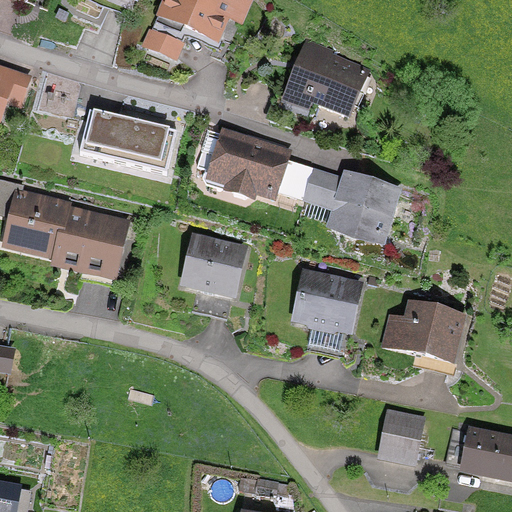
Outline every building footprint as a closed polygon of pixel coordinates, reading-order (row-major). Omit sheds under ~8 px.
[(214,42),(232,0),(167,0),(160,17),(158,16),(144,49),(173,62),(186,30),(214,42)] [(310,106),(346,120),(364,75),(326,60),(328,56),(305,47),(287,92),(308,100),(310,106)] [(0,118),(10,88),(0,84),(0,118)] [(168,127),(94,109),(86,141),(160,159),(168,127)] [(270,200),(272,194),(283,158),(207,134),(200,155),(217,160),(210,181),(230,187),(228,191),(232,198),(243,202),(250,198),(251,194),(270,200)] [(378,190),(372,182),(362,185),(345,180),(331,224),(335,231),(348,235),(353,241),(361,239),(375,243),(381,240),(386,224),(383,217),(389,214),(395,195),(378,190)] [(18,199),(21,189),(0,184),(0,196),(14,200),(3,246),(19,250),(20,251),(21,250),(55,258),(56,254),(74,258),(73,264),(74,264),(76,268),(76,269),(96,274),(97,275),(98,274),(113,278),(125,230),(88,222),(83,224),(82,224),(79,219),(74,216),(70,217),(66,220),(64,220),(66,213),(65,213),(63,210),(64,209),(18,199)] [(241,254),(193,243),(182,286),(199,290),(201,295),(211,297),(215,294),(231,298),(241,254)] [(294,322),(305,325),(307,328),(333,333),(336,331),(347,334),(357,290),(303,278),(294,322)] [(449,364),(459,323),(409,310),(398,351),(449,364)] [(421,426),(385,419),(378,457),(414,464),(421,426)] [(459,473),(511,483),(511,443),(451,431),(444,463),(460,466),(459,473)] [(276,485),(256,482),(253,497),(269,500),(268,503),(271,503),(271,500),(274,501),(276,485)] [(17,493),(0,489),(0,511),(24,511),(26,505),(16,503),(17,493)]
